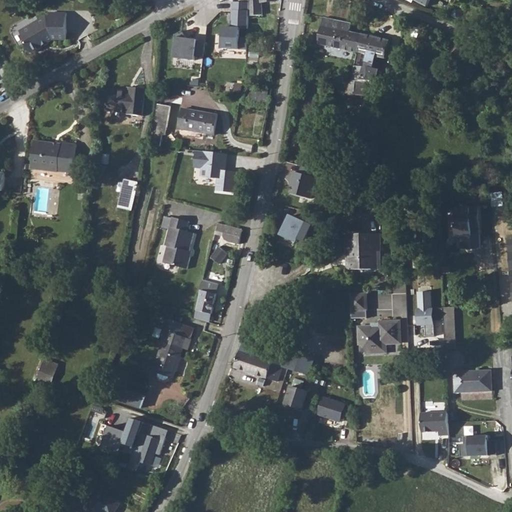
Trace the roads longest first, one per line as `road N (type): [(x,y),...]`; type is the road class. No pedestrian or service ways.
road 1 (tertiary): [(297,0),(250,251),(202,420)]
road 2 (unclassified): [(202,420),(405,456),(511,508)]
road 3 (unclassified): [(180,3),(0,106)]
road 4 (unknown): [(405,456),(401,295)]
road 5 (unclassified): [(373,0),(511,42)]
